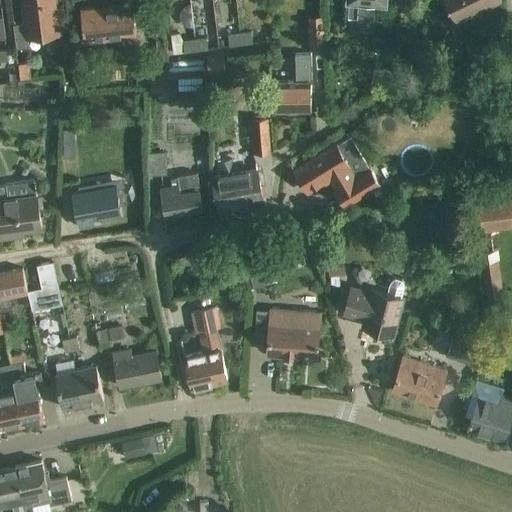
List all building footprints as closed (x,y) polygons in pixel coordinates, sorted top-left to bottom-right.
[(13,24),(16,48),(29,47),(28,37),(59,33),(55,0),(22,0),(25,22),(13,24)] [(207,0),(193,0),(197,14),(211,11),(207,0)] [(345,0),(346,0),(349,1),(348,17),(357,17),(356,19),(373,20),(373,18),(382,19),(383,3),(387,3),(387,0),(345,0)] [(447,0),(450,4),(448,5),(449,7),(451,6),(457,20),(497,0),(447,0)] [(85,9),(86,22),(89,41),(136,36),(133,4),(85,9)] [(310,17),(311,48),(325,48),(324,17),(310,17)] [(251,32),(239,33),(240,44),(253,42),(251,32)] [(240,44),(239,33),(228,35),(229,46),(240,44)] [(205,37),(194,39),(195,50),(207,48),(205,37)] [(195,50),(194,39),(182,40),(184,51),(195,50)] [(0,49),(0,60),(8,60),(7,48),(0,49)] [(35,53),(38,68),(49,66),(46,51),(35,53)] [(275,80),(275,110),(311,110),(311,80),(312,80),(311,53),(296,53),(296,80),(275,80)] [(223,55),(207,57),(209,74),(226,72),(223,55)] [(169,60),(168,81),(183,81),(183,60),(169,60)] [(493,106),(507,102),(498,74),(484,78),(493,106)] [(252,119),(253,132),(255,152),(269,151),(266,118),(252,119)] [(335,189),(345,205),(379,184),(370,168),(356,177),(336,143),(294,169),(307,190),(328,177),(336,189),(335,189)] [(165,174),(163,151),(147,153),(149,175),(165,174)] [(212,177),(214,189),(218,209),(262,201),(257,169),(237,172),(212,177)] [(160,188),(165,216),(203,209),(197,172),(177,175),(177,177),(170,178),(172,186),(160,188)] [(0,184),(0,238),(12,237),(11,232),(42,228),(35,186),(27,181),(6,184),(0,184)] [(79,190),(72,191),(79,227),(95,224),(94,219),(123,214),(121,204),(128,203),(128,201),(120,203),(117,183),(79,190)] [(481,227),(481,231),(511,226),(511,201),(510,186),(476,192),(478,206),(469,207),(472,229),(481,227)] [(493,260),(511,259),(510,243),(492,244),(493,260)] [(258,253),(246,257),(255,285),(267,281),(258,253)] [(498,260),(483,262),(490,311),(506,308),(498,260)] [(0,296),(27,291),(23,268),(0,272),(0,296)] [(389,284),(387,293),(373,289),(372,293),(351,287),(344,313),(365,318),(363,326),(393,334),(403,297),(401,296),(404,288),(404,283),(402,280),(395,278),(392,280),(389,284)] [(185,355),(185,356),(192,387),(227,379),(216,328),(219,327),(215,307),(192,312),(196,332),(199,331),(203,352),(185,355)] [(296,354),(317,356),(319,326),(320,312),(270,308),(270,310),(257,309),(255,335),(268,336),(267,352),(283,353),(283,355),(296,355),(296,354)] [(36,315),(41,344),(57,341),(52,312),(36,315)] [(70,336),(73,351),(80,349),(77,334),(70,336)] [(447,356),(480,366),(487,345),(454,334),(447,356)] [(70,336),(62,337),(66,352),(73,351),(70,336)] [(113,353),(120,386),(161,377),(156,351),(127,357),(126,350),(113,353)] [(404,355),(399,369),(393,388),(436,402),(447,369),(404,355)] [(23,361),(10,364),(23,423),(44,419),(37,387),(44,386),(41,372),(26,375),(23,361)] [(23,423),(10,364),(0,365),(0,378),(2,388),(0,388),(0,420),(2,428),(23,423)] [(96,364),(76,369),(83,403),(104,398),(96,364)] [(83,403),(76,369),(55,373),(63,407),(83,403)] [(476,379),(470,397),(464,416),(470,418),(469,420),(471,421),(469,428),(503,439),(511,412),(511,399),(502,396),(504,388),(476,379)] [(41,460),(15,466),(22,499),(26,498),(27,502),(31,501),(32,505),(49,501),(50,504),(71,500),(66,476),(46,481),(41,460)] [(0,511),(1,511),(0,506),(0,504),(12,501),(14,511),(33,511),(32,505),(31,501),(27,502),(26,498),(22,499),(15,466),(0,468),(0,511)]
